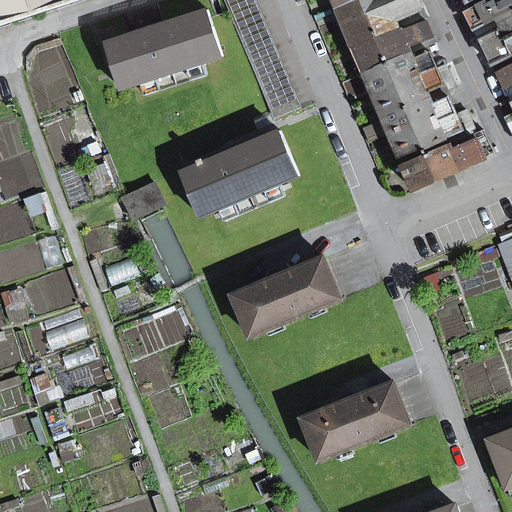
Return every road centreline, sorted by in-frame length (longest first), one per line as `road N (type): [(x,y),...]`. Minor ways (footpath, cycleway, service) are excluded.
road 1 (track): [(177,511),(10,54)]
road 2 (residential): [(377,222),(487,511)]
road 3 (residential): [(293,0),(377,222)]
road 4 (residential): [(511,168),(377,222)]
